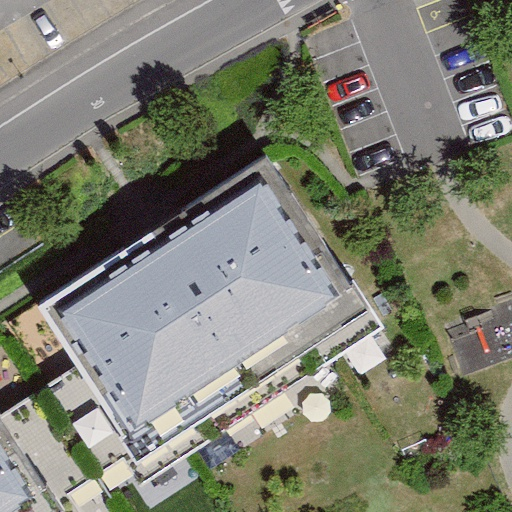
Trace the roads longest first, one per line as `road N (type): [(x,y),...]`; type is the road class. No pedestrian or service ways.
road 1 (unclassified): [(301,0),(0,180)]
road 2 (residential): [(431,166),(380,0)]
